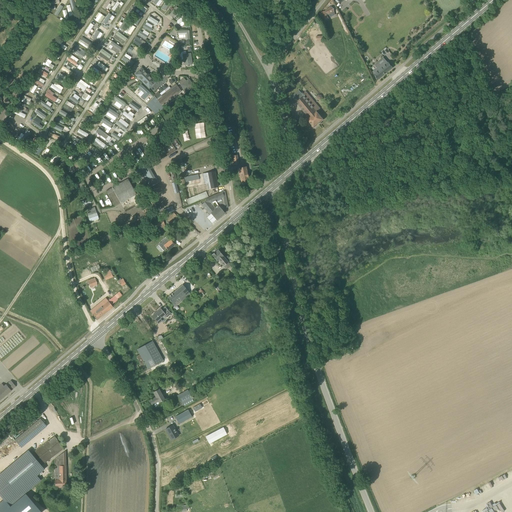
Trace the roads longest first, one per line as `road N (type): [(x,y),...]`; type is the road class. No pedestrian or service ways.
road 1 (unclassified): [(372,511),(316,369),(275,184)]
road 2 (primary): [(296,165),(493,0)]
road 3 (track): [(0,139),(55,185),(70,277),(94,329)]
road 4 (unclassified): [(192,12),(233,210)]
road 5 (unclassified): [(156,511),(151,435),(98,335)]
road 6 (unclassified): [(296,165),(268,68),(323,0)]
road 7 (primary): [(98,335),(238,215)]
road 8 (primary): [(0,419),(98,335)]
